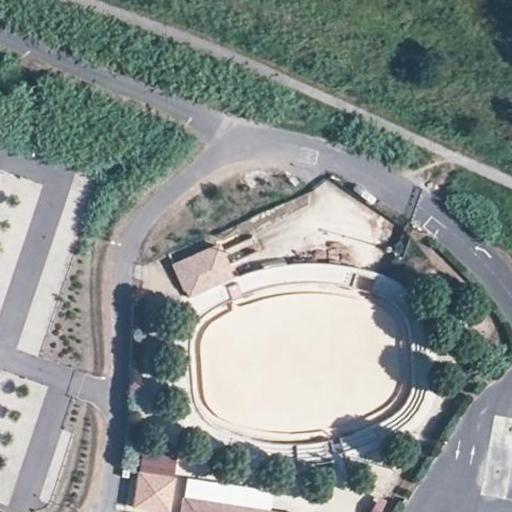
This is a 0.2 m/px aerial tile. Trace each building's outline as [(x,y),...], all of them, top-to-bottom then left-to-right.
[(0,308),(22,237),(0,229),(0,308)] [(235,262),(259,253),(254,240),(230,249),(235,262)] [(219,242),(173,262),(188,295),(194,293),(233,275),(219,242)] [(296,261),(268,265),(233,275),(194,293),(184,304),(174,322),(170,342),(167,373),(172,397),(183,423),(202,441),(230,457),(263,466),(303,470),(337,467),(358,459),(388,443),(415,425),(428,409),(436,388),(440,356),(438,326),(428,305),(414,289),(400,279),(380,271),(354,264),(327,261),(296,261)] [(23,339),(42,344),(50,313),(32,308),(23,339)] [(0,501),(11,505),(47,385),(0,371),(0,501)] [(168,511),(173,475),(134,470),(130,508),(161,511),(168,511)] [(296,511),(183,497),(181,511),(296,511)]
